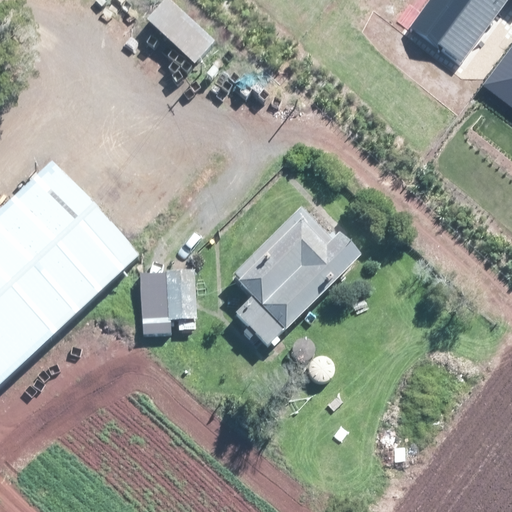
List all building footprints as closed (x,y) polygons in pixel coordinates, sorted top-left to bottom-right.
[(511,0),(430,0),(408,29),(461,68),(511,0),(511,1),(511,0)] [(151,24),(196,65),(216,44),(170,2),(151,24)] [(511,107),(511,44),(482,85),(511,107)] [(0,393),(142,260),(56,169),(0,221),(0,393)] [(335,244),(328,237),(304,212),(234,278),(256,300),(240,315),(270,348),(282,337),(291,348),(304,336),(294,326),(364,260),(342,238),(341,239),(335,244)] [(200,320),(197,273),(161,275),(164,322),(200,320)]
